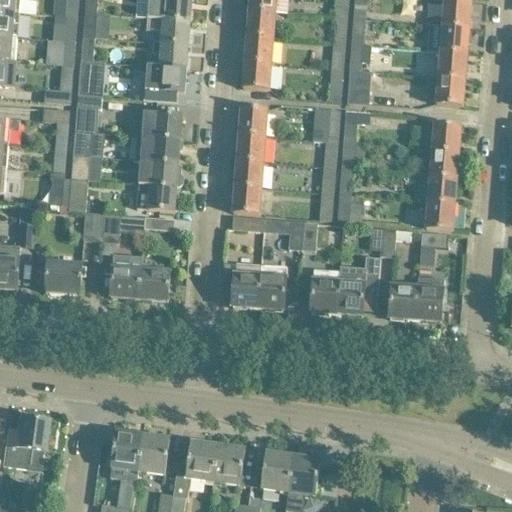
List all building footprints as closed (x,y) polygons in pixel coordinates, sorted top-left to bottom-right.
[(31,0),(33,0),(0,0),(0,15),(19,17),(20,0),(31,0)] [(97,18),(98,1),(87,0),(86,0),(85,17),(97,18)] [(151,0),(149,21),(165,23),(191,25),(193,1),(186,0),(151,0)] [(287,17),(288,0),(250,0),(249,14),(276,16),(287,17)] [(347,22),(348,0),(337,0),(336,21),(347,22)] [(366,23),(367,0),(356,0),(354,22),(366,23)] [(68,1),(66,21),(77,22),(79,2),(68,1)] [(470,32),(472,5),(445,3),(443,29),(470,32)] [(274,41),(276,16),(249,14),(247,39),(274,41)] [(0,40),(17,42),(19,17),(0,15),(0,40)] [(96,31),(97,18),(85,17),(84,30),(96,31)] [(75,47),(77,22),(66,21),(64,46),(75,47)] [(189,49),(191,25),(165,23),(149,21),(148,31),(156,31),(154,46),(163,47),(162,47),(189,49)] [(345,47),(347,22),(336,21),(333,46),(345,47)] [(377,26),(366,25),(366,23),(354,22),(352,48),(364,49),(375,50),(377,26)] [(467,58),(470,32),(443,29),(441,56),(467,58)] [(95,42),(96,35),(84,34),(83,41),(95,42)] [(272,68),(274,41),(247,39),(245,65),(272,68)] [(0,65),(15,67),(17,42),(0,40),(0,65)] [(73,72),(75,47),(64,46),(62,71),(73,72)] [(187,73),(189,49),(162,47),(163,47),(154,46),(153,58),(161,59),(160,71),(187,73)] [(343,73),(345,47),(333,46),(331,72),(343,73)] [(362,75),(364,49),(352,48),(350,74),(362,75)] [(91,66),(92,51),(82,50),(81,65),(91,66)] [(465,84),(467,58),(441,56),(439,82),(465,84)] [(0,90),(13,92),(15,67),(0,65),(0,90)] [(80,78),(80,83),(104,85),(105,67),(91,66),(81,65),(80,78)] [(269,94),(272,68),(245,65),(243,92),(269,94)] [(148,70),(146,105),(177,107),(178,97),(185,97),(187,73),(160,71),(148,70)] [(70,108),(73,72),(62,71),(59,95),(47,94),(46,106),(70,108)] [(340,100),(343,73),(331,72),(329,99),(340,100)] [(371,76),(362,75),(350,74),(347,107),(368,109),(371,76)] [(463,110),(465,88),(465,84),(439,82),(436,108),(463,110)] [(101,113),(102,101),(78,99),(77,111),(101,113)] [(268,114),(241,112),(239,138),(266,140),(268,114)] [(337,146),(338,120),(339,114),(315,112),(314,126),(328,127),(326,145),(337,146)] [(45,114),(44,125),(68,127),(69,116),(45,114)] [(347,115),(347,121),(345,147),(356,148),(358,127),(370,128),(371,116),(347,115)] [(181,144),(183,119),(145,116),(143,141),(181,144)] [(0,147),(8,148),(9,135),(19,135),(20,124),(0,121),(0,147)] [(77,122),(75,136),(86,137),(86,136),(87,122),(77,122)] [(459,156),(462,130),(435,128),(433,154),(459,156)] [(56,134),(55,152),(66,153),(68,135),(56,134)] [(85,147),(86,137),(75,136),(74,159),(90,161),(90,151),(85,147)] [(264,166),(266,140),(239,138),(237,164),(264,166)] [(179,168),(181,144),(143,141),(141,164),(152,165),(152,166),(179,168)] [(335,172),(337,146),(326,145),(324,171),(335,172)] [(0,172),(6,173),(8,148),(0,147),(0,172)] [(354,174),(356,148),(345,147),(343,173),(354,174)] [(64,177),(66,153),(55,152),(53,177),(64,177)] [(457,182),(459,156),(433,154),(431,180),(457,182)] [(90,161),(74,159),(72,183),(88,185),(90,161)] [(178,178),(179,168),(152,166),(152,165),(141,164),(139,189),(177,192),(177,190),(183,187),(184,181),(178,178)] [(262,193),(264,166),(237,164),(235,190),(262,193)] [(333,198),(335,172),(324,171),(322,197),(333,198)] [(352,200),(354,174),(343,173),(341,199),(352,200)] [(62,209),(64,177),(53,177),(50,208),(62,209)] [(455,209),(457,182),(431,180),(429,206),(455,209)] [(86,216),(88,185),(72,183),(69,216),(85,217),(85,216),(86,216)] [(175,216),(177,192),(139,189),(137,213),(175,216)] [(260,219),(262,199),(262,193),(235,190),(233,217),(260,219)] [(331,224),(333,198),(322,197),(321,223),(331,224)] [(350,226),(352,200),(341,199),(339,226),(350,226)] [(453,235),(455,209),(429,206),(427,233),(453,235)] [(103,247),(105,218),(86,216),(85,216),(85,217),(83,246),(103,247)] [(121,219),(105,218),(103,247),(118,247),(121,219)] [(174,235),(174,224),(146,221),(145,232),(174,235)] [(266,223),(239,221),(238,234),(265,236),(266,223)] [(304,254),(306,226),(292,225),(289,253),(304,254)] [(317,255),(319,227),(306,226),(304,254),(317,255)] [(34,252),(36,229),(22,228),(20,250),(21,250),(21,251),(34,252)] [(349,233),(349,255),(370,256),(371,234),(349,233)] [(397,244),(398,234),(384,233),(382,260),(395,261),(397,244)] [(413,236),(398,234),(397,244),(412,245),(413,236)] [(448,251),(449,239),(423,236),(422,249),(448,251)] [(0,292),(17,294),(21,251),(21,250),(20,250),(0,248),(0,292)] [(142,266),(143,266),(143,261),(114,259),(111,301),(139,303),(142,266)] [(148,267),(143,266),(142,266),(139,303),(168,305),(170,276),(168,275),(168,272),(156,271),(148,267)] [(47,280),(46,296),(81,299),(83,270),(50,267),(49,280),(47,280)] [(260,312),(263,269),(236,268),(224,267),(222,298),(233,299),(232,310),(260,312)] [(287,271),(263,269),(260,312),(284,314),(287,282),(287,271)] [(337,318),(340,286),(312,284),(311,316),(337,318)] [(365,288),(340,286),(337,318),(363,320),(365,288)] [(416,324),(419,292),(392,290),(390,322),(416,324)] [(441,326),(444,294),(419,292),(416,324),(441,326)] [(48,455),(52,425),(40,424),(40,422),(36,422),(36,423),(24,421),(22,436),(10,434),(10,433),(9,433),(3,470),(42,476),(45,455),(48,455)] [(138,475),(143,439),(117,436),(111,482),(126,484),(125,488),(137,490),(139,475),(138,475)] [(165,478),(170,443),(143,439),(138,475),(139,475),(165,478)] [(213,485),(218,450),(192,446),(190,458),(179,457),(174,499),(171,511),(183,511),(185,501),(188,502),(191,482),(213,485)] [(240,489),(245,454),(218,450),(213,485),(240,489)] [(289,496),(293,460),(267,457),(262,492),(289,496)] [(320,464),(293,460),(289,496),(286,511),(302,511),(305,498),(315,499),(320,464)] [(171,511),(174,499),(161,497),(158,511),(171,511)]
